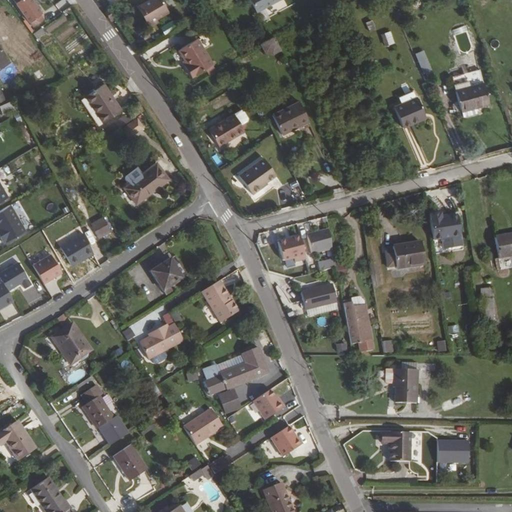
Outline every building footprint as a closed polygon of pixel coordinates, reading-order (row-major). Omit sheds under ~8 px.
[(32,25),(45,16),(32,0),(22,0),(16,5),(32,25)] [(169,14),(161,0),(151,0),(140,7),(150,24),(157,20),(169,14)] [(248,0),(256,14),(281,1),(280,0),(248,0)] [(149,28),(159,23),(157,20),(150,24),(140,7),(138,8),(149,28)] [(174,33),(171,26),(159,33),(163,39),(174,33)] [(388,45),(395,43),(391,30),(384,32),(388,45)] [(274,38),(261,45),(266,55),(271,56),(281,51),(274,38)] [(197,39),(178,51),(185,61),(187,65),(185,67),(192,78),(213,65),(197,39)] [(0,68),(9,62),(0,47),(0,68)] [(424,74),(432,71),(424,50),(415,53),(424,74)] [(489,103),(483,84),(457,91),(462,109),(480,104),(481,105),(489,103)] [(104,123),(122,111),(103,85),(85,97),(104,123)] [(426,115),(418,98),(396,108),(405,129),(418,124),(416,120),(426,115)] [(309,122),(299,102),(273,115),(282,135),(309,122)] [(241,111),(234,115),(209,130),(218,145),(228,138),(230,141),(239,136),(237,133),(243,129),(241,125),(248,121),(248,119),(244,111),(241,111)] [(418,124),(428,119),(426,115),(416,120),(418,124)] [(230,141),(228,138),(218,145),(219,147),(230,141)] [(117,168),(125,163),(120,152),(111,157),(117,168)] [(265,158),(241,176),(255,194),(264,187),(263,185),(268,182),(277,175),(265,158)] [(136,205),(168,180),(157,164),(124,189),(136,205)] [(0,183),(0,203),(8,198),(0,183)] [(1,234),(7,243),(28,230),(13,204),(0,211),(0,226),(4,232),(1,234)] [(440,213),(428,215),(432,240),(441,239),(443,248),(462,245),(456,215),(440,218),(440,213)] [(104,218),(93,224),(100,239),(112,233),(104,218)] [(308,232),(312,253),(333,250),(330,229),(308,232)] [(511,254),(511,232),(494,235),(497,258),(511,254)] [(82,262),(94,255),(83,234),(61,248),(72,267),(81,261),(82,262)] [(425,265),(422,243),(393,247),(394,251),(396,267),(396,269),(425,265)] [(302,247),(281,253),(285,271),(287,272),(296,270),(297,273),(308,271),(302,247)] [(51,255),(33,266),(44,284),(62,274),(51,255)] [(320,271),(336,267),(334,258),(318,262),(320,271)] [(24,259),(4,271),(8,279),(14,288),(28,280),(31,286),(38,282),(24,259)] [(172,286),(183,279),(171,259),(152,271),(167,294),(174,289),(172,286)] [(486,286),(492,285),(489,269),(484,270),(486,286)] [(14,288),(8,279),(0,283),(0,309),(19,298),(14,288)] [(220,282),(201,293),(216,317),(220,324),(239,313),(234,306),(220,282)] [(336,303),(332,285),(301,292),(305,310),(336,303)] [(164,302),(168,299),(164,293),(160,295),(164,302)] [(490,320),(494,320),(494,300),(482,299),(482,323),(490,324),(490,320)] [(352,308),(351,302),(342,304),(350,345),(371,341),(364,306),(352,308)] [(335,303),(305,310),(307,317),(337,310),(335,303)] [(70,365),(90,351),(72,325),(52,339),(70,365)] [(183,341),(174,325),(167,328),(166,325),(151,333),(152,336),(149,337),(138,343),(147,359),(183,341)] [(448,326),(449,334),(459,332),(458,325),(448,326)] [(393,340),(383,340),(383,352),(393,352),(393,340)] [(437,341),(438,351),(446,351),(446,341),(437,341)] [(376,357),(384,357),(382,344),(374,345),(376,357)] [(258,348),(242,354),(246,365),(220,376),(207,381),(204,382),(210,397),(268,373),(258,348)] [(207,381),(220,376),(216,367),(203,372),(207,381)] [(415,404),(417,370),(393,369),(385,369),(385,381),(387,383),(393,383),(393,384),(395,384),(395,403),(415,404)] [(196,371),(186,374),(188,381),(198,379),(196,371)] [(98,397),(102,395),(95,385),(82,395),(88,404),(83,407),(97,429),(99,428),(111,446),(128,435),(116,417),(112,419),(98,397)] [(232,391),(218,396),(225,415),(240,409),(232,391)] [(269,392),(251,403),(264,422),(283,409),(278,401),(276,403),(273,398),(269,392)] [(458,396),(441,403),(444,411),(461,404),(458,396)] [(211,411),(183,429),(195,447),(223,429),(211,411)] [(18,461),(35,450),(17,423),(0,434),(0,446),(0,448),(6,444),(18,461)] [(290,428),(272,439),(284,458),(304,445),(299,439),(298,440),(290,428)] [(409,462),(409,433),(383,433),(382,444),(390,444),(389,462),(409,462)] [(468,442),(437,441),(436,462),(467,464),(468,442)] [(129,482),(146,472),(130,446),(113,457),(129,482)] [(188,462),(193,469),(201,464),(196,457),(188,462)] [(210,470),(224,461),(223,458),(209,468),(210,470)] [(233,464),(229,458),(224,461),(210,470),(214,477),(233,464)] [(209,468),(207,465),(191,476),(195,482),(205,475),(208,480),(214,477),(210,470),(209,468)] [(63,502),(61,503),(46,481),(30,491),(44,511),(66,511),(69,510),(63,502)] [(270,511),(291,511),(279,484),(262,492),(270,511)]
